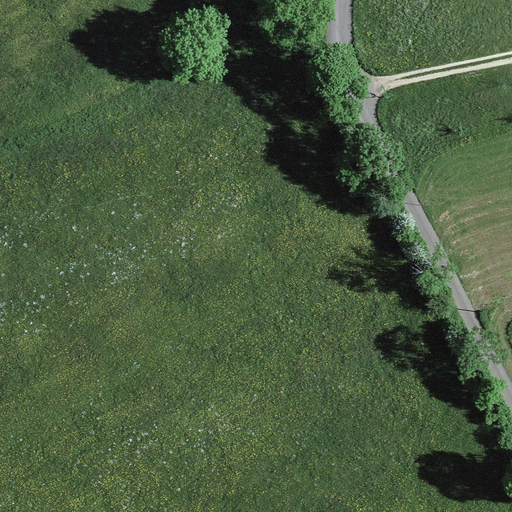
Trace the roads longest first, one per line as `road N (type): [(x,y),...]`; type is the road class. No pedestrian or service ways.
road 1 (unclassified): [(345,0),(355,89),(511,399)]
road 2 (track): [(355,89),(511,55)]
